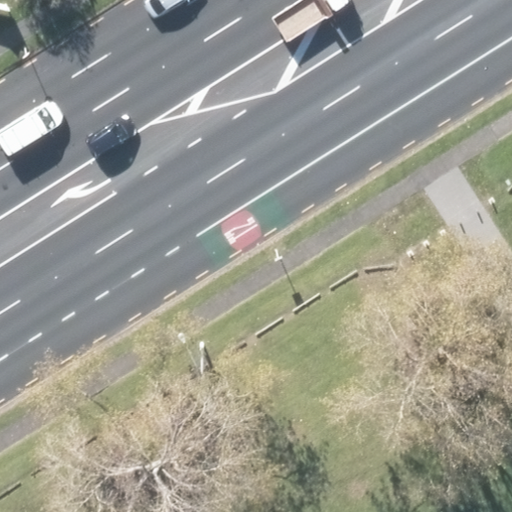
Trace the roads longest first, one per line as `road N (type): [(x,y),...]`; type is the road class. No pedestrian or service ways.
road 1 (primary): [(384,0),(174,134)]
road 2 (primary): [(0,244),(174,134)]
